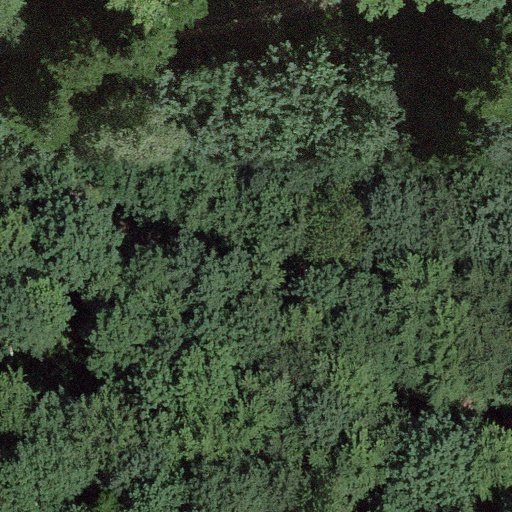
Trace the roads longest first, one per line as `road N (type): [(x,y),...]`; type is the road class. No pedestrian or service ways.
road 1 (track): [(0,173),(75,216),(235,271),(336,282),(511,325)]
road 2 (track): [(342,0),(127,47),(0,47)]
